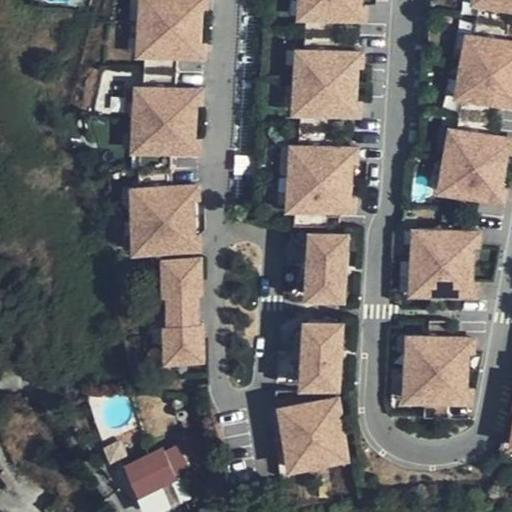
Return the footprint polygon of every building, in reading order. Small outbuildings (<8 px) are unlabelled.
[(350,19),(351,0),(293,0),(292,30),(329,33),(330,18),(350,19)] [(511,0),(469,0),(469,9),(511,15),(511,0)] [(201,7),(140,4),(138,32),(136,63),(197,66),(198,51),(190,51),(191,35),(192,22),(200,22),(201,7)] [(354,34),(355,20),(350,19),(330,18),(329,33),(354,34)] [(511,48),(464,41),(459,71),(454,103),(511,112),(511,48)] [(344,115),(346,82),(327,81),(327,66),(290,63),(286,126),(323,129),(324,114),(344,115)] [(352,82),(352,68),(327,66),(327,81),(346,82),(352,82)] [(195,99),(134,95),(133,127),(131,160),(192,163),(193,146),(185,146),(185,130),(187,115),(195,116),(195,99)] [(349,116),(344,115),(324,114),(323,129),(349,131),(349,116)] [(511,147),(449,137),(439,199),(506,209),(508,192),(501,192),(506,161),(511,161),(511,147)] [(338,211),(340,179),(320,177),(321,162),(284,160),(280,223),(318,225),(318,210),(338,211)] [(345,179),(346,164),(321,162),(320,177),(340,179),(345,179)] [(195,213),(194,195),(188,195),(131,200),(135,262),(198,258),(197,241),(192,240),(190,213),(195,213)] [(342,227),(343,212),(338,211),(318,210),(318,225),(342,227)] [(481,239),(415,236),(412,299),(478,302),(479,286),(471,286),(473,254),(481,255),(481,239)] [(297,311),(302,248),(274,247),(270,309),(297,311)] [(332,313),(337,251),(302,248),(297,311),(332,313)] [(196,302),(201,303),(198,268),(163,270),(166,305),(171,304),(196,302)] [(197,333),(196,302),(171,304),(173,335),(197,333)] [(205,368),(203,333),(197,333),(173,335),(168,335),(170,370),(205,368)] [(291,399),(295,337),(268,335),(263,397),(291,399)] [(326,402),(330,339),(295,337),(291,399),(326,402)] [(476,345),(410,342),(407,405),(427,406),(473,408),(474,392),(466,392),(468,360),(475,361),(476,345)] [(473,408),(427,406),(426,424),(472,425),(473,408)] [(325,420),(270,428),(280,490),(335,481),(325,420)] [(280,490),(270,428),(259,430),(269,492),(280,490)] [(184,493),(171,465),(182,460),(173,444),(132,463),(140,481),(138,483),(151,508),(184,493)]
